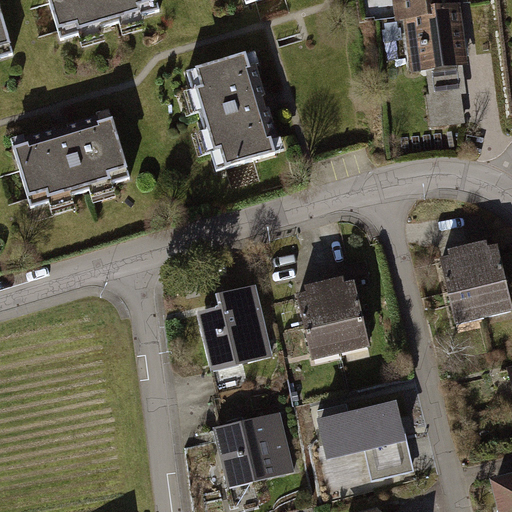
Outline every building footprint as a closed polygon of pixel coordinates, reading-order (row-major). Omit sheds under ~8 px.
[(0,0),(0,55),(20,50),(4,0),(0,0)] [(46,0),(65,46),(162,7),(159,0),(46,0)] [(408,7),(452,3),(451,0),(396,0),(398,10),(408,7)] [(408,7),(413,62),(425,62),(458,58),(471,57),(466,2),(452,3),(408,7)] [(252,48),(180,68),(211,179),(283,160),(266,99),(252,48)] [(465,116),(458,58),(425,62),(432,120),(465,116)] [(55,128),(5,142),(23,208),(131,178),(113,112),(55,128)] [(501,246),(469,252),(481,315),(511,309),(501,246)] [(469,252),(438,257),(449,320),(481,315),(469,252)] [(353,277),(321,284),(338,354),(369,347),(353,277)] [(321,284),(293,290),(310,360),(338,354),(321,284)] [(247,289),(189,305),(207,374),(265,358),(247,289)] [(399,399),(317,419),(327,464),(410,444),(399,399)] [(279,417),(213,431),(226,486),(292,471),(279,417)] [(511,511),(511,469),(491,473),(498,511),(511,511)]
